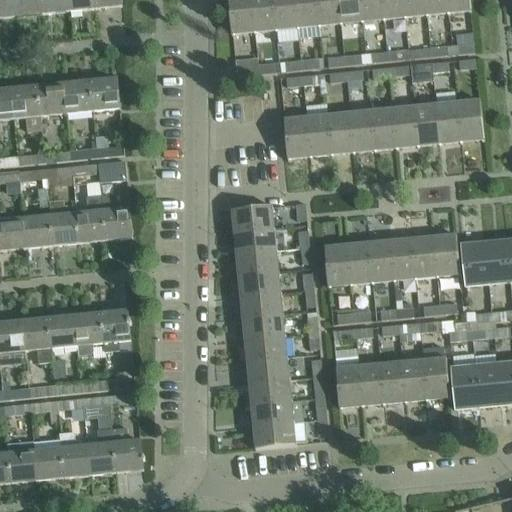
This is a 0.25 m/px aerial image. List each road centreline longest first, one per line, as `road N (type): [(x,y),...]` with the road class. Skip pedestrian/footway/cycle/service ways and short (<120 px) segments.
road 1 (residential): [(189,478),(194,0)]
road 2 (residential): [(189,478),(240,491),(488,468),(511,459)]
